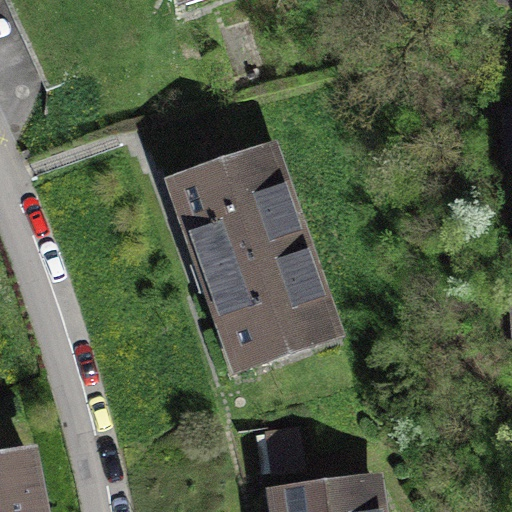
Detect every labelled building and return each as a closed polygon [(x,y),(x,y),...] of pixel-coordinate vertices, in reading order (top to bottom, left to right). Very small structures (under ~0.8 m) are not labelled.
[(70,0),(4,0),(45,90),(100,66),(70,0)] [(184,0),(189,14),(234,0),(184,0)] [(270,164),(166,204),(237,392),(342,353),(270,164)] [(33,511),(27,474),(0,479),(0,511),(33,511)] [(381,511),(380,491),(263,504),(263,511),(381,511)]
